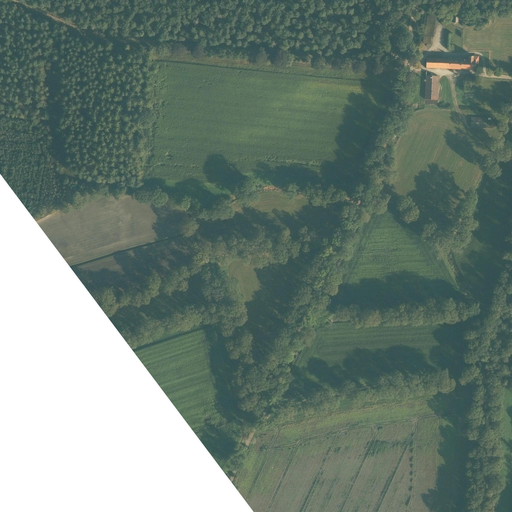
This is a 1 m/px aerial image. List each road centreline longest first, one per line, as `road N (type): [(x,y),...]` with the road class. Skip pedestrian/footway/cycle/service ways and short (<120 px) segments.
road 1 (track): [(216,511),(336,259),(396,117),(406,68)]
road 2 (track): [(10,0),(99,38),(406,68)]
